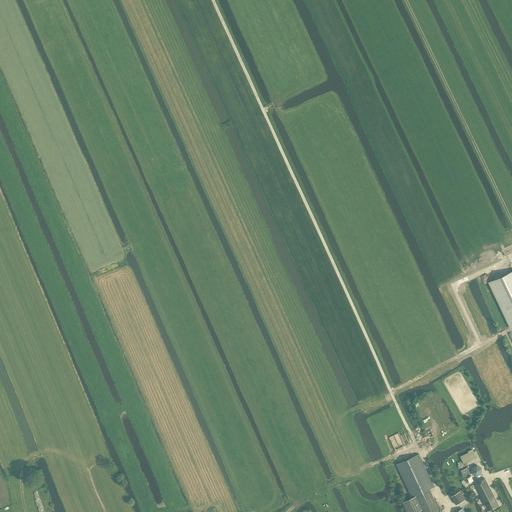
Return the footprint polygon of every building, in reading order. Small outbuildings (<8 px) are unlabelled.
[(511,270),(489,282),(511,328),(511,327),(511,270)] [(468,452),(460,456),(464,463),(471,460),(468,452)] [(396,464),(411,498),(402,502),(406,511),(415,511),(422,509),(423,511),(439,511),(440,511),(430,489),(434,487),(419,453),(396,464)] [(471,467),(471,473),(476,477),(481,474),(482,468),(477,465),(471,467)] [(461,472),(463,477),(470,473),(468,468),(461,472)] [(474,483),(481,496),(481,497),(490,493),(492,492),(484,478),(474,483)] [(464,499),(460,491),(451,496),(456,504),(464,499)] [(498,505),(492,492),(490,493),(481,497),(483,501),(488,510),(498,505)]
